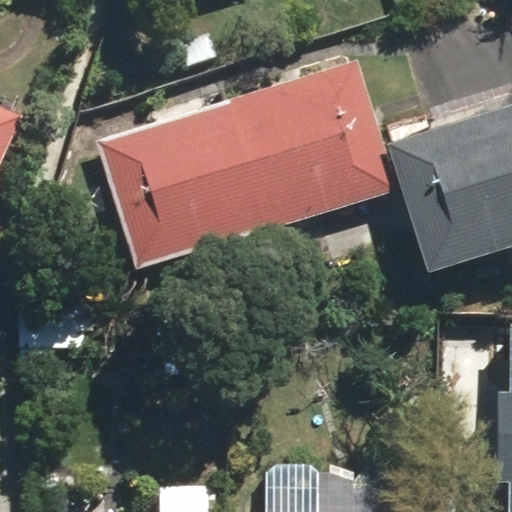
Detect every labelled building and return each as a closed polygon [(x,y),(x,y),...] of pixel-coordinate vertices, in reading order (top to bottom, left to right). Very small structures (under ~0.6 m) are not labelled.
[(100,150),(144,279),(385,198),(342,69),(100,150)] [(0,106),(0,177),(25,117),(0,106)] [(511,116),(389,154),(429,285),(511,259),(511,116)] [(22,302),(20,361),(102,364),(104,306),(22,302)] [(511,394),(499,394),(498,432),(511,432),(511,394)] [(511,511),(511,432),(498,432),(497,479),(510,480),(509,511),(511,511)] [(213,511),(215,486),(174,484),(173,511),(213,511)]
